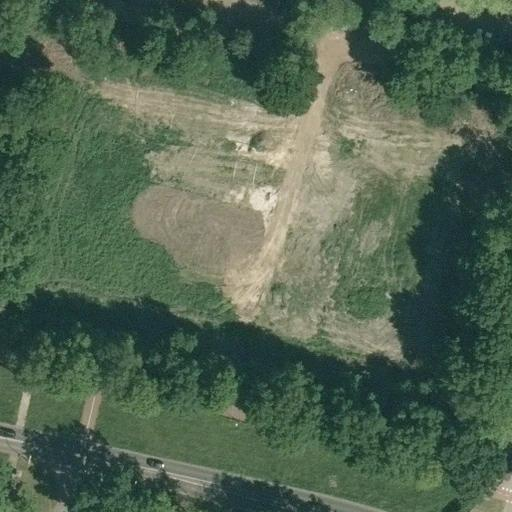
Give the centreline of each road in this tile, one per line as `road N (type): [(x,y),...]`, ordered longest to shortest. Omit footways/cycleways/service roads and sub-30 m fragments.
road 1 (unknown): [(511,153),(0,56)]
road 2 (unknown): [(371,0),(311,247),(143,219)]
road 3 (primary): [(325,511),(81,454)]
